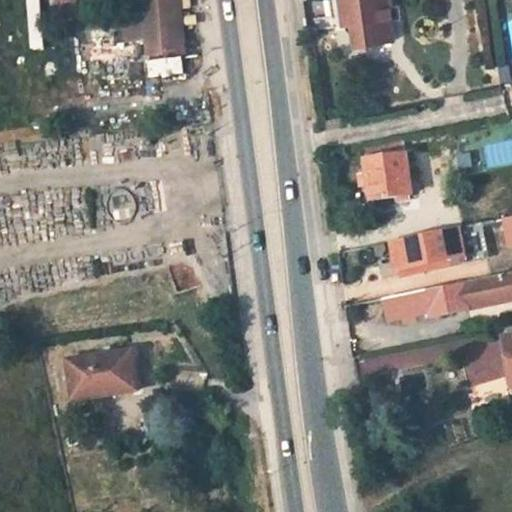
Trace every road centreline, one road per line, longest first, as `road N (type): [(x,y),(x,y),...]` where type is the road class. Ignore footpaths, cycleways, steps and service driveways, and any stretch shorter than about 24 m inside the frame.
road 1 (primary): [(226,0),(295,511)]
road 2 (primary): [(333,511),(264,0)]
road 3 (unknown): [(282,147),(511,102)]
